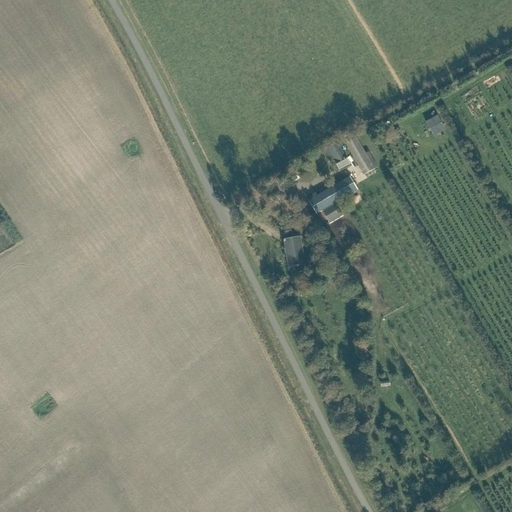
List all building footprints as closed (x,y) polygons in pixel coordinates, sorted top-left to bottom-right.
[(354,133),(343,140),(363,175),(375,169),(354,133)] [(336,144),(324,150),(330,163),(334,161),(338,168),(352,160),(349,154),(348,154),(347,154),(343,156),(336,144)] [(350,176),(309,201),(317,215),(322,211),(330,224),(344,216),(336,203),(358,190),(350,176)] [(287,201),(280,204),(286,219),(292,216),(287,201)] [(289,267),(305,264),(300,237),(293,239),(292,232),(287,233),(288,239),(284,240),(289,267)]
